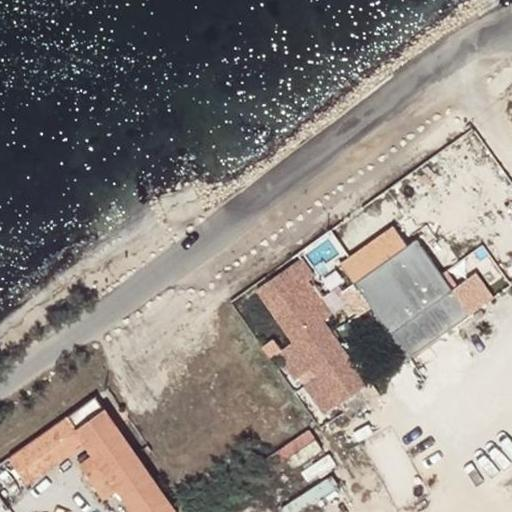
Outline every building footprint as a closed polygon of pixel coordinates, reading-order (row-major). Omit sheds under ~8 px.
[(371,311),(408,362),(471,318),(424,250),(425,250),(426,250),(426,249),(427,249),(428,248),(429,248),(430,248),(430,247),(431,247),(432,246),(432,245),(433,244),(434,243),(434,242),(434,241),(434,240),(434,239),(435,239),(435,238),(435,237),(434,236),(434,235),(434,234),(433,234),(433,233),(433,232),(432,232),(432,231),(431,231),(431,230),(430,229),(429,229),(428,228),(427,228),(426,228),(426,227),(425,227),(424,227),(423,227),(422,227),(421,227),(421,228),(420,228),(419,228),(419,229),(418,229),(417,229),(417,230),(416,230),(415,231),(415,232),(414,232),(414,233),(413,233),(413,234),(413,235),(413,236),(412,237),(412,238),(412,239),(412,240),(412,241),(412,242),(413,242),(413,243),(414,244),(414,245),(408,248),(393,228),(350,258),(365,280),(355,287),(371,311)] [(287,272),(306,298),(320,288),(302,261),(287,272)] [(256,293),(338,409),(340,407),(350,400),(369,387),(306,298),(287,272),(256,293)] [(176,511),(97,400),(78,414),(67,421),(84,446),(92,456),(78,467),(103,503),(117,492),(131,511),(176,511)] [(350,400),(340,407),(347,417),(357,410),(350,400)] [(67,421),(40,440),(57,466),(84,446),(67,421)] [(0,469),(0,498),(4,504),(57,466),(40,440),(0,469)]
